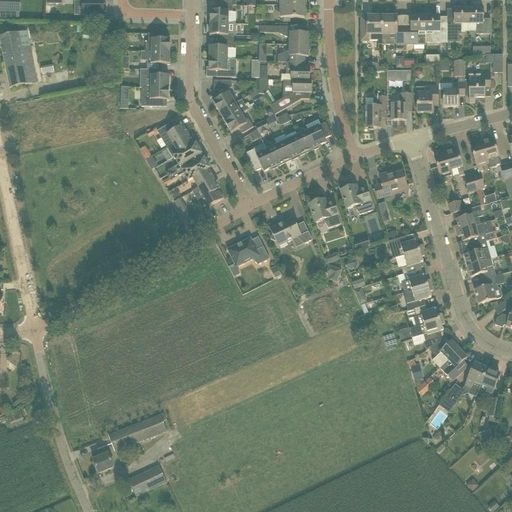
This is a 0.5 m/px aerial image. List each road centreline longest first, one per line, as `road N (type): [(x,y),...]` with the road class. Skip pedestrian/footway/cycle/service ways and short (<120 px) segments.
road 1 (unclassified): [(32,329),(59,321),(248,204)]
road 2 (residential): [(511,352),(479,342),(457,311),(408,141)]
road 3 (residential): [(248,204),(190,103),(191,15)]
road 4 (unclassified): [(82,511),(49,440),(32,329)]
road 5 (residential): [(32,329),(0,153)]
road 6 (residential): [(356,155),(337,103),(328,0)]
